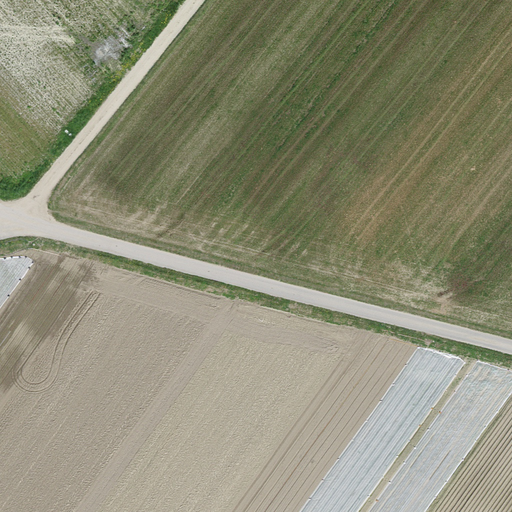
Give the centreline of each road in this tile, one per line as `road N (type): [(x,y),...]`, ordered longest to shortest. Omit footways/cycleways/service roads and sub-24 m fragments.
road 1 (track): [(511,342),(16,224)]
road 2 (track): [(195,0),(16,224)]
